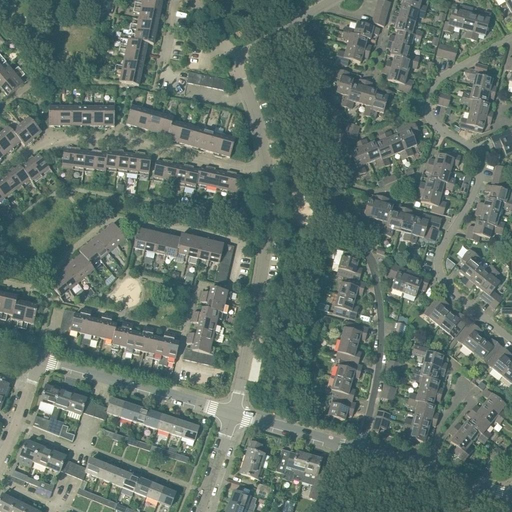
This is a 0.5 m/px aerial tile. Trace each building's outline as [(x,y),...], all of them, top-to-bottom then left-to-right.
[(150,1),(146,0),(142,0),(142,5),(135,4),(134,9),(160,14),(158,13),(159,11),(161,11),(162,3),(156,2),(150,1)] [(388,10),(390,3),(378,0),(376,6),(388,10)] [(420,6),(421,0),(398,0),(403,1),(402,7),(426,14),(427,8),(420,6)] [(387,16),(388,10),(376,6),(375,12),(387,16)] [(461,30),(467,8),(460,6),(459,12),(452,10),(449,24),(446,23),(444,31),(453,34),(454,28),(461,30)] [(424,19),(426,14),(402,7),(400,13),(394,11),(392,17),(415,24),(417,17),(424,19)] [(471,15),(473,9),(467,8),(461,30),(467,32),(465,39),(471,41),(477,17),(471,15)] [(160,14),(134,9),(133,13),(140,15),(139,20),(158,24),(159,17),(157,16),(158,14),(160,14)] [(385,22),(387,16),(375,12),(373,18),(385,22)] [(485,37),(491,15),(484,13),(483,19),(477,17),(471,41),(476,42),(478,35),(485,37)] [(413,31),(415,24),(392,17),(390,24),(396,25),(395,32),(397,32),(421,39),(423,33),(413,31)] [(383,28),(385,22),(373,18),(371,24),(383,28)] [(156,32),(158,24),(139,20),(137,27),(131,25),(127,24),(126,29),(130,30),(156,35),(154,34),(154,32),(156,32)] [(371,35),(377,36),(379,30),(357,23),(355,30),(345,27),(343,33),(367,40),(370,41),(371,35)] [(156,35),(130,30),(129,35),(135,36),(134,41),(134,42),(147,45),(153,46),(155,38),(153,37),(153,35),(156,35)] [(419,45),(421,39),(397,32),(396,38),(390,36),(388,42),(411,49),(413,43),(419,45)] [(365,46),(367,40),(343,33),(341,39),(349,41),(347,47),(369,54),(371,47),(365,46)] [(134,42),(134,41),(129,40),(127,47),(120,45),(119,50),(145,55),(143,54),(144,52),(146,52),(147,45),(134,42)] [(409,55),(411,49),(388,42),(386,49),(392,50),(390,56),(394,58),(418,64),(420,59),(409,55)] [(442,58),(446,47),(439,45),(438,47),(436,57),(442,58)] [(368,60),(369,54),(347,47),(346,53),(338,51),(335,64),(347,67),(349,61),(360,64),(362,58),(368,60)] [(448,60),(452,48),(446,47),(442,58),(448,60)] [(454,62),(458,50),(452,48),(448,60),(454,62)] [(145,55),(119,50),(118,55),(125,56),(124,62),(143,66),(145,58),(143,57),(143,55),(145,55)] [(417,70),(418,64),(394,58),(393,63),(387,62),(385,67),(408,74),(410,68),(417,70)] [(0,75),(9,68),(9,67),(3,59),(0,61),(0,75)] [(141,73),(143,66),(124,62),(122,68),(116,66),(115,71),(139,76),(141,76),(139,75),(139,73),(141,73)] [(495,94),(497,88),(491,86),(492,80),(483,78),(484,75),(486,75),(487,68),(475,65),(474,71),(471,71),(468,80),(475,82),(473,89),(495,94)] [(406,80),(408,74),(385,67),(383,74),(389,76),(387,82),(399,85),(397,91),(410,94),(413,82),(406,80)] [(1,89),(21,72),(18,69),(13,73),(9,68),(0,75),(0,86),(1,85),(2,87),(1,89)] [(21,72),(1,89),(3,88),(4,90),(3,91),(8,97),(23,85),(25,83),(21,78),(24,76),(27,73),(28,70),(26,68),(21,72)] [(347,79),(349,73),(338,70),(336,79),(340,80),(336,94),(343,96),(340,107),(345,108),(352,85),(353,81),(347,79)] [(138,78),(139,76),(115,71),(114,76),(121,77),(119,83),(139,87),(140,79),(138,78)] [(193,85),(195,74),(189,73),(186,84),(193,85)] [(199,86),(201,75),(195,74),(193,85),(199,86)] [(205,88),(207,77),(201,75),(199,86),(205,88)] [(211,89),(213,78),(207,77),(205,88),(211,89)] [(217,90),(224,91),(224,88),(226,81),(219,79),(217,90)] [(366,82),(360,81),(359,80),(358,86),(352,85),(345,108),(351,110),(353,103),(360,104),(366,82)] [(370,90),(371,87),(372,84),(366,82),(360,104),(366,106),(363,116),(369,118),(376,94),(376,92),(370,90)] [(493,101),(495,94),(473,89),(471,95),(464,93),(462,99),(486,105),(487,99),(493,101)] [(391,102),(393,93),(383,90),(381,96),(376,94),(369,118),(375,120),(377,112),(383,114),(387,101),(391,102)] [(442,106),(445,94),(439,92),(435,104),(442,106)] [(442,106),(447,108),(448,108),(451,96),(445,94),(442,106)] [(489,106),(486,105),(462,99),(461,104),(471,107),(469,114),(492,119),(493,113),(487,112),(489,106)] [(136,131),(142,109),(131,107),(126,126),(133,128),(132,130),(134,130),(136,131)] [(60,130),(60,108),(49,108),(49,127),(56,127),(56,130),(60,130)] [(71,127),(71,108),(60,108),(60,130),(64,130),(64,127),(71,127)] [(81,130),(82,108),(71,108),(71,127),(78,127),(78,130),(81,130)] [(92,128),(92,108),(82,108),(81,130),(85,130),(85,128),(92,128)] [(103,130),(103,108),(92,108),(92,128),(99,128),(99,130),(103,130)] [(114,128),(114,108),(103,108),(103,130),(107,130),(107,128),(114,128)] [(147,131),(152,112),(142,109),(136,131),(140,132),(140,130),(147,131)] [(157,137),(163,115),(152,112),(147,131),(154,133),(153,136),(157,137)] [(490,126),(492,119),(469,114),(467,120),(462,119),(459,129),(481,134),(482,130),(484,124),(490,126)] [(167,141),(173,122),(174,118),(163,115),(157,137),(161,138),(161,135),(168,137),(167,141)] [(41,133),(29,119),(29,118),(20,125),(34,142),(37,140),(36,138),(41,133)] [(177,146),(182,125),(173,122),(167,141),(174,143),(173,145),(177,146)] [(420,136),(414,122),(395,130),(398,136),(407,158),(413,156),(410,149),(416,146),(413,139),(420,136)] [(360,128),(357,127),(353,126),(349,125),(347,124),(346,130),(358,134),(360,128)] [(32,145),(34,142),(20,125),(12,132),(8,128),(21,143),(24,147),(30,143),(32,145)] [(182,125),(177,146),(180,147),(181,147),(181,145),(188,147),(193,128),(182,125)] [(15,147),(21,143),(8,128),(0,134),(0,135),(14,152),(17,149),(15,147)] [(203,131),(193,128),(188,147),(194,149),(194,151),(198,152),(203,131)] [(356,140),(358,134),(346,130),(344,137),(356,140)] [(209,153),(214,134),(203,131),(198,152),(201,153),(202,151),(209,153)] [(506,157),(511,154),(511,138),(509,131),(490,138),(495,151),(502,148),(506,157)] [(407,158),(398,136),(392,138),(390,132),(384,135),(393,156),(399,154),(402,161),(407,158)] [(219,158),(224,137),(214,134),(209,153),(215,155),(215,157),(219,158)] [(11,154),(14,152),(0,135),(0,152),(4,157),(9,152),(11,154)] [(388,159),(393,156),(384,135),(378,137),(380,143),(375,145),(384,168),(391,165),(388,159)] [(230,159),(235,140),(224,137),(219,158),(222,159),(223,157),(230,159)] [(384,168),(375,145),(374,143),(368,146),(366,140),(360,142),(369,164),(375,161),(379,170),(384,168)] [(363,166),(369,164),(360,142),(354,145),(356,151),(350,153),(355,164),(349,166),(354,178),(366,173),(363,166)] [(75,148),(71,148),(70,148),(70,150),(64,150),(62,167),(72,168),(75,148)] [(80,149),(75,148),(72,168),(83,169),(85,152),(80,152),(80,149)] [(118,151),(114,150),(114,153),(107,152),(107,155),(105,172),(106,169),(116,170),(118,151)] [(96,151),(92,151),(92,153),(85,152),(83,169),(94,171),(96,151)] [(101,154),(101,152),(96,151),(94,171),(105,172),(107,155),(101,154)] [(123,151),(118,151),(116,170),(127,172),(129,155),(123,154),(123,151)] [(138,173),(140,154),(135,153),(135,155),(129,155),(127,172),(138,173)] [(145,154),(141,154),(140,154),(138,173),(149,174),(151,157),(145,157),(145,154)] [(451,165),(458,167),(460,158),(447,154),(446,158),(437,155),(435,161),(429,160),(428,166),(449,172),(451,165)] [(49,169),(39,155),(34,159),(32,157),(29,160),(41,176),(49,169)] [(32,182),(41,176),(29,160),(25,163),(26,165),(22,168),(32,182)] [(167,162),(163,161),(163,163),(156,162),(153,179),(163,181),(167,162)] [(172,163),(167,162),(163,181),(174,183),(177,166),(172,165),(172,163)] [(184,185),(188,166),(184,165),(184,168),(177,166),(174,183),(184,185)] [(32,182),(22,168),(20,166),(15,170),(13,168),(9,171),(21,186),(30,180),(31,183),(32,182)] [(194,167),(193,167),(188,166),(184,185),(194,188),(198,171),(193,170),(194,167)] [(448,178),(449,172),(428,166),(426,172),(432,174),(430,180),(454,186),(455,181),(448,178)] [(509,170),(506,169),(496,166),(495,172),(507,176),(509,170)] [(210,168),(206,167),(205,169),(199,168),(198,171),(194,188),(195,188),(196,185),(206,187),(210,168)] [(215,169),(210,168),(206,187),(217,189),(221,173),(215,171),(215,169)] [(13,193),(21,186),(9,171),(5,174),(7,176),(2,179),(13,193)] [(227,192),(232,173),(227,172),(227,174),(221,173),(217,189),(227,192)] [(506,182),(507,176),(495,172),(493,178),(506,182)] [(236,174),(232,173),(227,192),(239,194),(242,177),(236,176),(236,174)] [(397,181),(397,180),(395,175),(388,178),(391,184),(397,181)] [(384,187),(391,184),(388,178),(382,181),(384,187)] [(504,188),(506,182),(493,178),(491,185),(504,188)] [(0,194),(4,200),(13,193),(2,179),(0,181),(0,194)] [(79,180),(72,179),(71,180),(71,187),(78,188),(79,181),(79,180)] [(454,186),(430,180),(428,179),(426,185),(420,183),(418,190),(441,196),(443,189),(452,192),(454,186)] [(511,192),(508,192),(486,186),(484,192),(490,194),(489,200),(486,199),(511,206),(511,192)] [(439,202),(441,196),(418,190),(417,196),(422,198),(421,204),(432,207),(430,213),(443,216),(446,204),(439,202)] [(382,198),(377,197),(376,196),(374,202),(368,200),(365,212),(359,210),(356,223),(368,226),(370,219),(376,220),(382,198)] [(387,206),(388,200),(382,198),(376,220),(383,222),(379,235),(385,236),(392,212),(393,207),(387,206)] [(511,212),(511,208),(511,206),(486,199),(484,205),(478,203),(477,210),(499,216),(501,209),(511,212)] [(24,210),(21,205),(16,209),(19,213),(24,210)] [(405,210),(400,208),(399,208),(397,214),(392,212),(385,236),(391,238),(393,231),(399,233),(405,210)] [(410,218),(411,212),(405,210),(399,233),(404,234),(402,241),(409,243),(415,219),(410,218)] [(497,222),(499,216),(477,210),(475,216),(481,218),(479,223),(476,222),(476,223),(503,230),(505,224),(497,222)] [(415,219),(409,243),(415,244),(417,237),(435,243),(439,231),(442,220),(423,215),(421,221),(415,219)] [(501,235),(503,230),(476,223),(475,229),(469,227),(465,239),(478,243),(479,237),(489,240),(491,232),(501,235)] [(125,240),(125,239),(113,225),(107,229),(106,228),(103,230),(117,247),(125,240)] [(149,230),(145,229),(145,231),(138,230),(133,249),(144,251),(149,230)] [(109,254),(117,247),(103,230),(100,232),(101,234),(96,239),(109,254)] [(153,231),(149,230),(144,251),(154,254),(159,234),(152,233),(153,231)] [(170,235),(166,234),(166,236),(159,234),(154,254),(165,257),(170,235)] [(174,235),(170,235),(165,257),(176,259),(176,255),(180,239),(173,238),(174,235)] [(192,236),(189,235),(188,235),(188,237),(181,235),(180,239),(176,255),(187,258),(187,257),(192,236)] [(196,236),(192,236),(187,257),(198,259),(202,240),(195,239),(196,236)] [(100,261),(109,254),(96,239),(91,243),(89,241),(86,244),(100,261)] [(208,262),(213,240),(210,240),(209,242),(202,240),(198,259),(208,262)] [(217,241),(213,240),(208,262),(209,262),(209,263),(218,265),(219,264),(220,258),(222,251),(223,245),(217,244),(217,241)] [(91,268),(100,261),(86,244),(83,246),(85,248),(79,252),(82,256),(91,268)] [(234,247),(232,247),(223,245),(222,251),(232,254),(234,247)] [(359,282),(362,270),(356,268),(358,262),(350,260),(351,254),(336,250),(336,251),(337,251),(333,264),(339,266),(337,276),(344,278),(359,282)] [(465,286),(480,268),(475,264),(479,258),(470,250),(461,260),(466,264),(459,273),(464,277),(460,282),(465,286)] [(231,260),(232,254),(222,251),(220,258),(231,260)] [(91,268),(82,256),(76,260),(75,258),(72,261),(86,278),(94,271),(91,268)] [(230,266),(231,260),(220,258),(219,264),(230,266)] [(455,266),(447,260),(446,264),(446,268),(447,272),(450,272),(455,266)] [(77,285),(86,278),(72,261),(69,263),(70,265),(65,269),(77,285)] [(228,272),(230,266),(219,264),(218,265),(217,270),(228,272)] [(411,272),(406,270),(393,265),(388,278),(394,280),(391,290),(403,294),(411,272)] [(479,289),(494,270),(490,266),(485,272),(480,268),(465,286),(470,290),(474,285),(479,289)] [(69,291),(77,285),(65,269),(60,273),(58,272),(55,274),(69,291)] [(227,278),(228,272),(217,270),(216,276),(227,278)] [(490,306),(498,296),(493,292),(500,284),(494,280),(499,274),(494,270),(479,289),(484,293),(480,298),(490,306)] [(178,282),(179,274),(172,272),(171,280),(178,282)] [(430,279),(412,272),(411,272),(403,294),(415,298),(418,289),(425,292),(430,279)] [(60,298),(69,291),(55,274),(52,276),(53,278),(48,283),(60,298)] [(187,274),(185,284),(191,286),(193,278),(194,275),(187,274)] [(225,285),(227,278),(216,276),(215,282),(225,285)] [(362,297),(365,284),(359,282),(344,278),(338,296),(354,301),(356,295),(362,297)] [(230,301),(232,293),(211,289),(209,295),(207,295),(207,294),(202,293),(201,296),(201,298),(225,303),(226,300),(230,301)] [(13,317),(17,301),(17,297),(9,296),(9,298),(6,297),(1,321),(5,322),(7,315),(13,317)] [(353,307),(354,301),(338,296),(332,315),(355,321),(358,308),(353,307)] [(490,306),(495,310),(503,300),(498,296),(490,306)] [(439,327),(449,314),(444,310),(448,305),(438,297),(424,316),(439,327)] [(201,298),(200,299),(200,303),(204,304),(205,303),(206,303),(207,303),(206,310),(222,314),(223,314),(227,315),(228,308),(224,307),(225,303),(201,298)] [(21,329),(27,304),(26,306),(24,305),(24,303),(17,301),(13,317),(12,320),(18,322),(16,328),(21,329)] [(33,325),(34,325),(38,306),(30,304),(29,306),(27,306),(27,304),(21,329),(26,330),(27,324),(33,325)] [(87,310),(85,310),(81,309),(80,314),(81,315),(81,317),(74,316),(73,321),(72,327),(71,333),(70,336),(77,338),(78,334),(81,335),(87,310)] [(206,310),(202,309),(200,316),(198,315),(198,314),(193,313),(192,316),(192,318),(216,323),(217,320),(221,321),(222,314),(206,310)] [(87,310),(81,335),(84,336),(83,340),(91,341),(95,320),(89,319),(89,317),(90,316),(92,312),(88,311),(87,310)] [(75,313),(65,311),(64,311),(62,318),(73,321),(74,316),(75,313)] [(468,321),(464,317),(458,313),(454,318),(449,314),(439,327),(454,339),(468,321)] [(108,315),(106,315),(102,314),(101,319),(102,320),(102,322),(95,320),(91,341),(98,343),(99,339),(102,340),(108,315)] [(109,316),(108,315),(102,340),(105,340),(104,344),(111,346),(116,329),(117,325),(110,324),(110,322),(111,321),(113,317),(109,316)] [(399,317),(397,324),(407,326),(409,320),(399,317)] [(72,327),(73,321),(62,318),(61,324),(72,327)] [(215,327),(216,323),(192,318),(192,320),(191,323),(196,324),(197,324),(199,324),(197,330),(222,336),(224,329),(215,327)] [(128,324),(126,324),(123,323),(122,328),(122,329),(123,329),(122,331),(116,329),(111,346),(111,350),(118,352),(119,348),(122,348),(128,324)] [(365,342),(368,329),(346,323),(341,341),(357,346),(359,340),(365,342)] [(404,339),(407,327),(407,326),(397,324),(395,323),(391,336),(401,338),(404,339)] [(71,333),(72,327),(61,324),(60,330),(71,333)] [(129,325),(129,324),(128,324),(122,348),(126,349),(125,353),(132,355),(136,334),(130,332),(131,331),(132,330),(133,325),(129,325)] [(482,332),(472,324),(457,342),(472,354),(483,341),(478,337),(482,332)] [(149,329),(147,328),(147,329),(144,328),(143,332),(143,333),(144,333),(143,335),(136,334),(132,355),(139,356),(140,352),(143,353),(149,329)] [(150,329),(151,329),(149,329),(143,353),(147,354),(146,358),(153,360),(158,339),(151,337),(152,335),(153,335),(154,330),(150,329)] [(70,336),(71,333),(60,330),(58,336),(69,338),(70,336)] [(224,336),(222,336),(197,330),(196,337),(194,336),(193,335),(188,334),(188,337),(187,337),(187,339),(211,345),(212,341),(216,342),(222,343),(223,337),(224,337),(224,336)] [(170,334),(168,333),(165,333),(164,337),(165,338),(164,340),(158,339),(153,360),(159,361),(158,365),(163,366),(170,334)] [(172,334),(170,334),(163,366),(167,367),(168,363),(174,364),(179,344),(172,342),(173,340),(174,339),(175,335),(172,334)] [(68,345),(69,338),(58,336),(57,343),(68,345)] [(211,348),(211,345),(187,339),(187,341),(186,344),(191,345),(192,345),(192,344),(194,345),(193,350),(192,351),(199,353),(205,354),(211,355),(217,357),(219,350),(211,348)] [(487,366),(501,348),(492,340),(488,344),(483,341),(472,354),(487,366)] [(355,352),(357,346),(341,341),(336,360),(341,361),(362,367),(358,366),(361,353),(355,352)] [(441,354),(445,349),(439,344),(435,350),(441,354)] [(431,351),(421,348),(414,347),(412,355),(425,359),(423,365),(445,372),(447,365),(441,363),(443,357),(430,354),(431,351)] [(192,351),(193,350),(185,348),(183,360),(190,362),(192,351)] [(502,378),(511,364),(511,363),(508,361),(511,356),(501,348),(487,366),(502,378)] [(196,363),(199,353),(192,351),(190,362),(196,363)] [(203,365),(205,354),(199,353),(196,363),(203,365)] [(208,366),(211,355),(205,354),(203,365),(208,366)] [(215,368),(217,357),(211,355),(208,366),(215,368)] [(359,379),(362,367),(341,361),(335,379),(351,384),(353,378),(359,379)] [(401,365),(398,364),(388,361),(387,367),(399,371),(401,365)] [(511,364),(502,378),(511,385),(511,364)] [(444,378),(445,372),(423,365),(421,371),(414,369),(413,375),(436,382),(438,376),(444,378)] [(397,377),(399,371),(387,367),(385,374),(397,377)] [(469,380),(473,375),(468,371),(467,372),(464,376),(469,380)] [(439,382),(436,382),(413,375),(411,381),(420,384),(419,390),(441,397),(443,390),(437,389),(439,382)] [(349,389),(351,384),(335,379),(330,397),(334,398),(334,399),(334,398),(352,403),(355,391),(349,389)] [(0,396),(4,398),(9,385),(0,382),(0,396)] [(54,408),(59,391),(60,388),(53,386),(52,389),(46,386),(40,403),(54,408)] [(396,390),(394,389),(384,386),(382,392),(394,396),(396,390)] [(440,403),(441,397),(419,390),(417,397),(410,395),(409,400),(434,408),(435,407),(432,407),(434,401),(440,403)] [(67,412),(73,395),(72,395),(72,396),(66,394),(66,393),(59,391),(54,408),(67,412)] [(501,411),(505,406),(487,391),(483,397),(488,401),(484,405),(504,421),(507,416),(501,411)] [(393,402),(394,396),(382,392),(380,399),(393,402)] [(85,402),(86,400),(85,399),(85,400),(79,398),(79,397),(73,395),(67,412),(81,416),(82,414),(85,402)] [(320,421),(333,425),(335,419),(344,421),(346,415),(352,417),(356,404),(352,403),(334,398),(334,399),(334,398),(328,417),(322,415),(320,421)] [(108,409),(107,414),(119,418),(124,404),(111,400),(108,409)] [(433,413),(434,408),(409,400),(407,406),(416,409),(414,415),(437,421),(439,415),(433,413)] [(88,416),(91,404),(85,402),(82,414),(88,416)] [(93,417),(97,406),(91,404),(88,416),(93,417)] [(132,422),(136,408),(124,404),(119,418),(132,422)] [(500,426),(504,421),(484,405),(480,410),(475,406),(471,411),(490,426),(494,421),(500,426)] [(98,419),(103,408),(97,406),(93,417),(98,419)] [(103,408),(98,419),(105,421),(107,414),(108,409),(103,408)] [(144,426),(149,412),(136,408),(132,422),(144,426)] [(388,421),(390,415),(378,411),(376,417),(388,421)] [(486,431),(490,426),(471,411),(467,416),(472,420),(469,425),(488,440),(492,435),(486,431)] [(156,430),(161,416),(149,412),(144,426),(156,430)] [(435,428),(437,421),(414,415),(412,421),(405,420),(404,425),(428,432),(429,426),(435,428)] [(169,434),(173,420),(161,416),(156,430),(169,434)] [(49,423),(49,422),(36,417),(33,427),(46,432),(48,428),(49,423)] [(376,417),(372,432),(378,434),(380,429),(385,431),(388,421),(376,417)] [(62,426),(63,424),(50,420),(50,422),(49,422),(49,423),(48,428),(46,432),(59,438),(63,426),(62,426)] [(182,438),(186,424),(173,420),(169,434),(182,438)] [(488,440),(469,425),(468,425),(466,423),(462,428),(457,424),(453,429),(472,444),(476,439),(484,445),(488,440)] [(192,447),(194,442),(199,428),(186,424),(182,438),(187,440),(186,445),(192,447)] [(426,438),(428,432),(404,425),(402,431),(409,433),(408,440),(430,446),(432,439),(426,438)] [(66,433),(68,428),(63,426),(61,432),(59,437),(72,443),(74,436),(66,433)] [(467,449),(472,444),(453,429),(449,434),(454,438),(450,443),(458,449),(453,455),(464,464),(472,453),(467,449)] [(112,440),(114,434),(101,430),(100,436),(112,440)] [(127,438),(119,436),(114,434),(112,440),(125,444),(127,438)] [(244,462),(244,463),(266,470),(270,457),(264,456),(260,454),(262,447),(257,445),(258,441),(252,439),(248,450),(248,451),(244,462)] [(284,441),(278,439),(276,446),(282,448),(284,441)] [(131,440),(129,445),(137,448),(139,442),(131,440)] [(32,463),(38,447),(33,445),(33,444),(26,442),(20,458),(32,463)] [(143,444),(141,449),(149,452),(151,447),(143,444)] [(45,468),(53,449),(47,446),(45,449),(39,447),(38,447),(32,463),(45,468)] [(156,448),(154,453),(162,456),(164,451),(156,448)] [(495,462),(503,452),(498,448),(490,458),(495,462)] [(53,449),(45,468),(59,474),(60,472),(64,461),(65,459),(66,458),(65,457),(65,458),(59,455),(52,452),(54,449),(53,449)] [(284,475),(290,453),(282,451),(276,473),(284,475)] [(168,452),(166,457),(174,460),(176,455),(168,452)] [(500,466),(508,457),(503,452),(495,462),(500,466)] [(301,483),(309,456),(309,457),(297,453),(296,453),(296,455),(290,453),(282,480),(285,481),(292,483),(294,475),(303,478),(301,483)] [(309,456),(301,483),(314,487),(310,499),(317,501),(325,473),(318,471),(322,460),(321,460),(309,457),(309,456)] [(101,469),(103,465),(91,460),(87,470),(82,481),(83,481),(86,474),(98,479),(101,469)] [(66,474),(71,463),(64,461),(60,472),(66,474)] [(71,476),(76,465),(71,463),(66,474),(71,476)] [(266,470),(244,463),(243,463),(244,463),(240,474),(240,475),(256,480),(260,468),(266,470)] [(77,479),(81,467),(76,465),(71,476),(77,479)] [(114,474),(115,469),(103,465),(101,469),(98,479),(110,483),(114,474)] [(82,481),(87,470),(81,467),(77,479),(82,481)] [(122,488),(127,474),(115,469),(114,474),(110,483),(122,488)] [(27,477),(14,472),(12,477),(25,483),(27,477)] [(140,476),(134,474),(133,477),(127,474),(122,488),(134,493),(139,479),(140,476)] [(38,488),(40,483),(27,478),(27,477),(25,483),(38,488)] [(146,479),(145,481),(139,479),(134,493),(146,498),(152,484),(151,484),(152,481),(151,481),(146,479)] [(38,488),(36,493),(49,499),(51,493),(54,488),(50,486),(44,484),(40,482),(40,483),(38,488)] [(158,503),(163,489),(152,484),(146,498),(158,503)] [(259,484),(256,491),(271,496),(273,490),(271,489),(259,484)] [(89,500),(91,494),(79,489),(77,495),(89,500)] [(163,489),(158,503),(170,508),(176,494),(163,489)] [(271,496),(256,491),(254,496),(267,501),(269,501),(271,496)] [(229,504),(249,511),(253,511),(256,507),(253,506),(256,500),(250,498),(234,492),(233,492),(234,493),(230,504),(229,504)] [(0,511),(10,511),(15,501),(15,502),(9,499),(9,498),(2,495),(0,499),(0,511)] [(96,496),(93,502),(101,505),(103,499),(96,496)] [(25,511),(28,508),(27,507),(27,508),(21,505),(22,504),(15,501),(10,511),(25,511)] [(108,501),(105,506),(113,510),(115,504),(108,501)]
